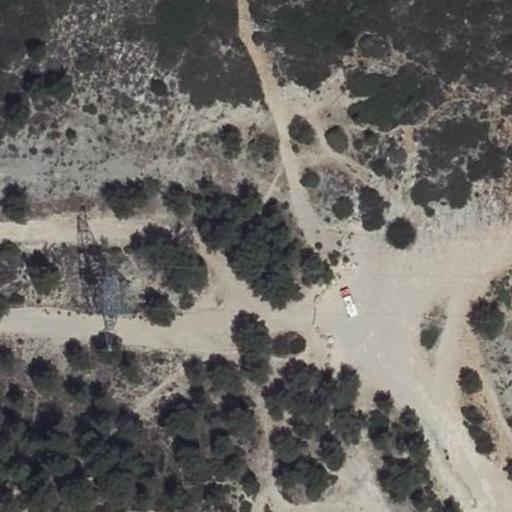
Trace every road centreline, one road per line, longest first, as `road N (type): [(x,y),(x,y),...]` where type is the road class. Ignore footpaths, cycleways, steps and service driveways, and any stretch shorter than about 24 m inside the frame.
road 1 (track): [(0,236),(151,229),(268,316),(344,294)]
road 2 (track): [(0,320),(185,334),(268,316)]
road 3 (track): [(344,294),(376,352),(478,478),(485,511)]
road 4 (track): [(511,248),(344,294)]
